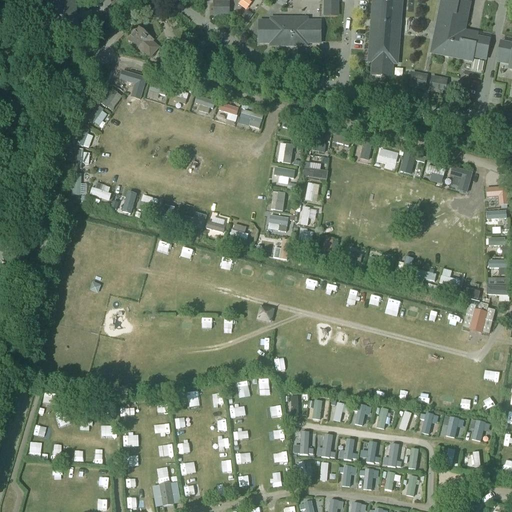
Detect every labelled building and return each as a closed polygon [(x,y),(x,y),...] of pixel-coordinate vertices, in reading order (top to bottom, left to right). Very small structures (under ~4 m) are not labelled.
[(43,0),(43,1),(48,37),(76,32),(71,0),(43,0)] [(373,57),(372,76),(391,77),(393,59),(397,59),(400,29),(399,29),(399,23),(400,23),(402,0),(373,0),(372,21),(373,21),(372,27),(371,27),(369,57),(373,57)] [(441,0),(431,54),(473,62),(474,57),(486,60),(490,40),(478,38),(478,35),(465,32),(470,4),(466,3),(466,0),(441,0)] [(125,11),(116,2),(106,13),(115,21),(125,11)] [(338,2),(325,2),(325,16),(338,17),(338,2)] [(214,4),(214,16),(229,16),(229,4),(214,4)] [(243,17),(248,21),(253,16),(247,12),(243,17)] [(261,23),(261,45),(271,45),(271,47),(301,47),(301,44),(320,44),(320,25),(320,23),(313,23),(301,23),(301,20),(271,20),(271,23),(261,23)] [(148,37),(139,30),(128,42),(137,50),(142,54),(143,53),(150,59),(159,49),(152,43),(153,42),(148,38),(148,37)] [(511,44),(501,43),(497,62),(509,64),(508,70),(511,70),(511,44)] [(163,49),(159,64),(172,68),(176,53),(163,49)] [(180,58),(182,71),(188,70),(186,57),(180,58)] [(413,75),(410,87),(424,90),(426,78),(413,75)] [(446,82),(432,79),(430,91),(444,94),(446,82)] [(490,336),(495,312),(488,310),(488,308),(477,306),(477,308),(469,306),(463,330),(490,336)] [(310,408),(314,409),(312,420),(320,421),(322,402),(314,401),(314,403),(311,402),(310,408)] [(337,404),(333,421),(340,423),(344,405),(337,404)] [(360,405),(355,423),(361,425),(366,407),(360,405)] [(381,410),(377,429),(384,431),(388,411),(381,410)] [(405,413),(399,430),(406,432),(411,415),(405,413)] [(426,417),(421,433),(427,435),(432,418),(426,417)] [(450,419),(444,437),(451,439),(456,421),(450,419)] [(473,423),(467,439),(474,441),(480,426),(473,423)] [(300,456),(307,456),(308,438),(301,438),(300,456)] [(325,440),(323,458),(330,459),(332,440),(325,440)] [(345,462),(351,463),(354,444),(348,444),(345,462)] [(366,463),(373,464),(377,448),(370,447),(366,463)] [(392,449),(390,460),(387,459),(386,463),(389,464),(389,467),(395,469),(399,450),(392,449)] [(411,450),(409,461),(405,461),(404,466),(409,467),(408,470),(416,471),(419,451),(411,450)] [(445,467),(452,469),(455,452),(448,450),(445,467)] [(479,453),(473,454),(475,469),(481,469),(479,453)] [(301,482),(308,480),(304,463),(297,464),(301,482)] [(320,482),(327,483),(329,465),(321,464),(320,482)] [(364,485),(369,486),(372,471),(367,470),(364,485)] [(384,490),(392,492),(395,475),(387,473),(384,490)] [(406,497),(413,498),(417,478),(410,477),(406,497)] [(178,484),(152,488),(155,509),(181,504),(178,484)] [(305,504),(306,511),(313,511),(312,502),(305,504)]
